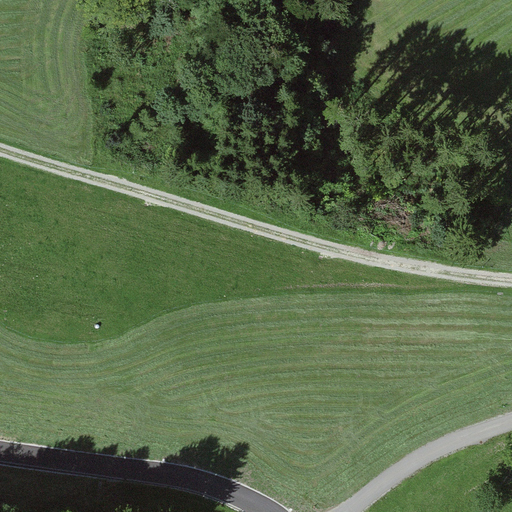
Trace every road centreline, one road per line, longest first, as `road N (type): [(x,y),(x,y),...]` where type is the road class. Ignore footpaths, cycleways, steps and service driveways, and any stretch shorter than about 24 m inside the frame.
road 1 (track): [(511,277),(319,249),(0,145)]
road 2 (unclassified): [(266,511),(168,477),(0,450)]
road 3 (unclassified): [(511,422),(457,441),(351,511)]
